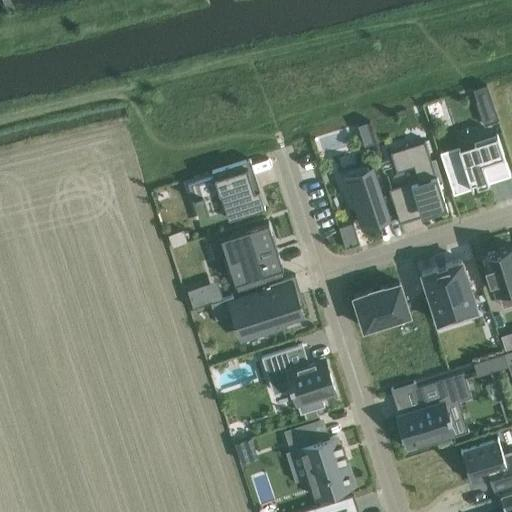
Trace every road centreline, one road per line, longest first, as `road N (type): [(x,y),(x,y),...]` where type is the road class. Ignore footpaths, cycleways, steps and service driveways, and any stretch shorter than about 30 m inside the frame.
road 1 (residential): [(396,511),(319,275)]
road 2 (residential): [(319,275),(511,214)]
road 3 (residential): [(319,275),(278,151)]
